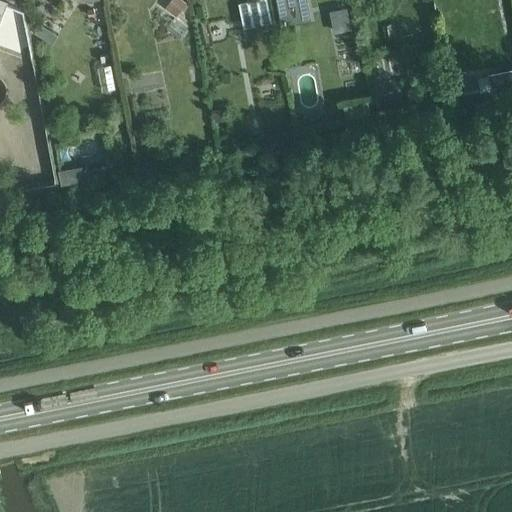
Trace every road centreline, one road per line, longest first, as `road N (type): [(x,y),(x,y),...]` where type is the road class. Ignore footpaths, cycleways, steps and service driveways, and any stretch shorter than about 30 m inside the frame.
road 1 (unclassified): [(0,390),(511,286)]
road 2 (unclassified): [(511,357),(0,454)]
road 3 (primary): [(0,423),(509,319)]
